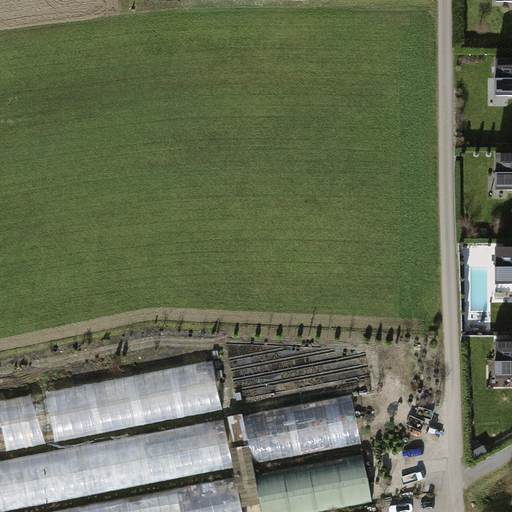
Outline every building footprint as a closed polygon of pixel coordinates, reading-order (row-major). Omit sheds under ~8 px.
[(511,60),(493,60),(493,98),(511,97),(511,60)] [(511,154),(494,154),(494,192),(511,191),(511,154)] [(511,248),(494,249),(494,286),(511,286),(511,248)] [(511,342),(493,343),(493,380),(511,380),(511,342)] [(252,511),(224,361),(0,403),(0,511),(252,511)] [(380,511),(361,398),(251,417),(267,511),(380,511)]
